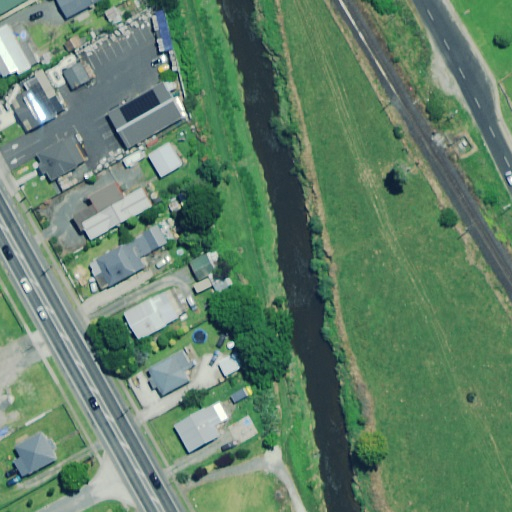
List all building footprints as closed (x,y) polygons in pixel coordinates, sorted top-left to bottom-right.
[(0,0),(0,11),(19,0),(0,0)] [(103,0),(57,0),(68,19),(103,0)] [(174,50),(164,11),(157,13),(167,52),(174,50)] [(0,39),(1,41),(0,41),(0,74),(2,79),(21,69),(22,72),(38,63),(27,40),(18,44),(9,27),(0,32),(0,39)] [(94,58),(62,72),(70,91),(102,76),(94,58)] [(58,114),(38,79),(28,85),(31,90),(12,101),(29,130),(58,114)] [(154,82),(94,115),(114,151),(174,117),(154,82)] [(85,163),(72,138),(36,157),(49,182),(85,163)] [(183,166),(171,144),(150,156),(162,178),(183,166)] [(146,157),(141,150),(124,160),(128,167),(146,157)] [(127,198),(118,182),(91,197),(95,205),(74,217),(88,242),(143,211),(139,203),(148,198),(143,189),(127,198)] [(192,201),(186,192),(176,198),(182,208),(192,201)] [(168,243),(159,227),(90,265),(104,291),(155,263),(149,253),(168,243)] [(217,272),(208,255),(191,263),(199,280),(217,272)] [(233,288),(225,272),(211,279),(219,295),(233,288)] [(165,305),(160,295),(126,314),(140,340),(179,319),(170,302),(165,305)] [(221,351),(215,337),(202,343),(208,356),(221,351)] [(192,368),(183,351),(149,369),(154,378),(150,380),(155,389),(159,387),(164,396),(192,382),(187,371),(192,368)] [(229,419),(221,402),(176,426),(190,453),(221,436),(216,426),(229,419)] [(258,436),(248,417),(227,428),(237,446),(258,436)] [(53,437),(47,440),(43,433),(16,447),(22,458),(15,462),(24,478),(57,460),(53,452),(59,448),(53,437)]
